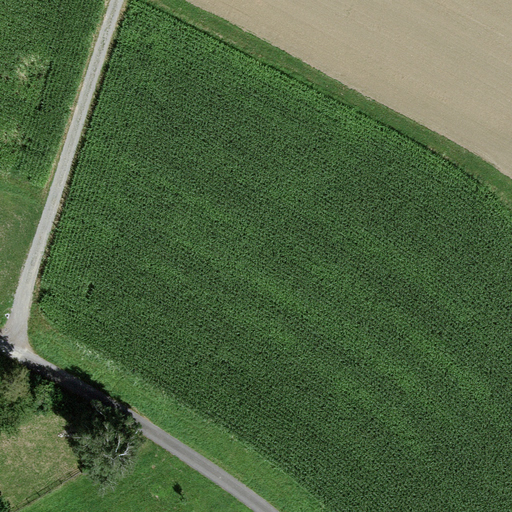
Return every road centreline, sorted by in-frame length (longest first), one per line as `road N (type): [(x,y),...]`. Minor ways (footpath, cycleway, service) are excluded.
road 1 (track): [(119,0),(22,291),(17,349)]
road 2 (track): [(263,511),(172,425),(0,341)]
